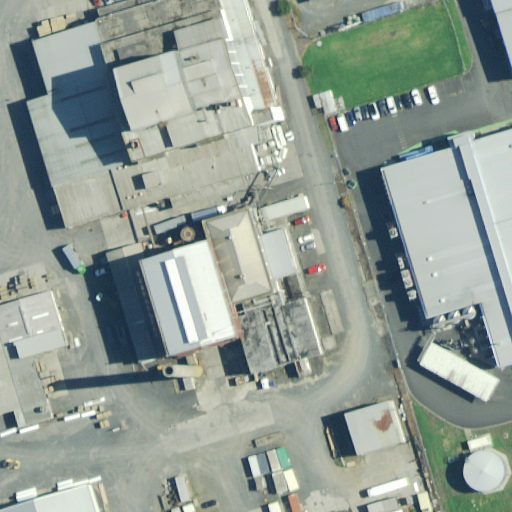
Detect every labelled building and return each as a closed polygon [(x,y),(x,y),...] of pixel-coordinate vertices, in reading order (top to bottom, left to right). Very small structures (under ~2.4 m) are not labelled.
[(0,99),(38,228),(241,168),(190,0),(101,0),(0,30),(0,35),(16,90),(0,94),(0,99)] [(511,0),(458,0),(481,77),(511,67),(511,0)] [(337,112),(333,92),(320,94),(324,115),(337,112)] [(511,121),(356,168),(400,316),(449,302),(469,368),(511,355),(511,121)] [(311,209),(307,196),(267,208),(271,221),(311,209)] [(207,208),(165,220),(189,300),(231,288),(207,208)] [(292,228),(285,230),(268,235),(280,278),(304,272),(292,228)] [(153,236),(74,260),(103,358),(183,335),(153,236)] [(26,285),(0,292),(0,405),(22,399),(9,353),(43,342),(26,285)] [(362,393),(314,408),(326,448),(374,434),(362,393)] [(507,479),(508,473),(507,466),(504,460),(500,455),(494,452),(488,451),(481,452),(475,454),(470,459),(467,464),(466,471),(467,477),(469,483),(474,488),(480,492),(486,493),(493,492),(498,489),(503,485),(507,479)] [(95,511),(88,488),(6,511),(95,511)]
